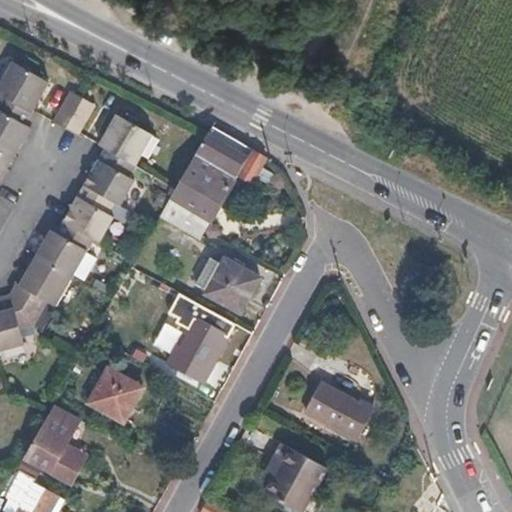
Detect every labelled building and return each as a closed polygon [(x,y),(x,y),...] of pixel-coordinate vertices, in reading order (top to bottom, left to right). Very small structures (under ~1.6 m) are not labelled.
[(48,85),(13,65),(0,88),(0,96),(2,98),(31,114),(32,112),(48,85)] [(85,100),(72,93),(54,124),(67,131),(85,100)] [(31,114),(2,98),(0,101),(0,145),(17,155),(32,129),(25,125),(31,114)] [(98,108),(85,100),(67,131),(80,139),(81,137),(98,108)] [(150,137),(115,116),(98,146),(106,151),(134,167),(150,137)] [(228,188),(232,183),(234,180),(249,154),(210,129),(207,133),(175,191),(159,219),(198,241),(228,188)] [(0,185),(17,155),(0,145),(0,185)] [(134,167),(106,151),(85,189),(117,207),(132,182),(127,179),(134,167)] [(263,163),(249,154),(234,180),(248,188),(263,163)] [(117,207),(85,189),(65,226),(96,243),(102,247),(116,222),(110,218),(117,207)] [(59,237),(53,234),(38,260),(74,281),(96,243),(65,226),(59,237)] [(22,289),(17,286),(11,296),(21,332),(35,328),(48,306),(57,311),(74,281),(38,260),(22,289)] [(232,263),(230,268),(240,273),(242,268),(232,263)] [(230,268),(222,264),(204,299),(238,317),(257,282),(240,273),(230,268)] [(157,309),(125,291),(109,318),(123,326),(121,329),(140,339),(157,309)] [(0,353),(25,346),(21,332),(11,296),(0,299),(0,353)] [(231,327),(199,309),(168,365),(201,383),(231,327)] [(141,390),(106,370),(87,405),(121,425),(141,390)] [(366,412),(318,387),(303,417),(349,443),(366,412)] [(78,423),(53,409),(25,460),(69,485),(82,463),(62,452),(65,445),(78,423)] [(65,445),(62,452),(82,463),(85,456),(65,445)] [(271,462),(280,467),(273,481),(265,495),(293,511),(300,511),(324,469),(280,445),(271,462)] [(280,467),(271,462),(264,476),(273,481),(280,467)] [(23,481),(15,477),(8,490),(16,493),(23,481)] [(17,509),(19,510),(17,511),(48,511),(55,500),(30,485),(17,509)]
